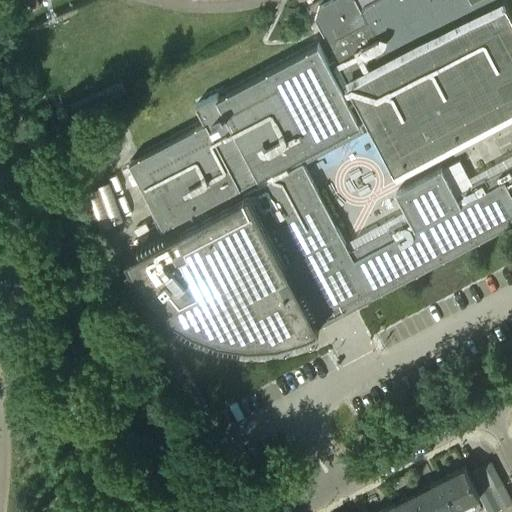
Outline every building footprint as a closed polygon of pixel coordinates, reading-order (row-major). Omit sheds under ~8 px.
[(511,164),(456,194),(454,191),(442,168),(396,192),(410,218),(349,250),(303,163),(372,127),(395,169),(511,107),(511,9),(507,0),(372,0),(363,5),(361,10),(356,0),(328,0),(319,5),(315,18),(336,58),(332,60),(328,62),(318,43),(218,96),(217,93),(196,104),(205,121),(130,160),(164,225),(166,224),(171,232),(126,256),(131,268),(147,292),(168,312),(193,327),(220,337),(248,341),(277,339),(305,331),(319,325),(511,222),(511,164)] [(60,121),(68,118),(63,107),(56,110),(60,121)] [(174,446),(161,451),(169,471),(182,466),(174,446)] [(490,487),(502,481),(490,460),(479,466),(490,487)] [(493,511),(501,508),(490,487),(479,493),(468,471),(465,465),(441,477),(457,506),(479,495),(488,511),(493,511)] [(490,487),(479,466),(468,471),(479,493),(490,487)] [(456,511),(459,511),(457,506),(441,477),(418,489),(430,511),(456,511)] [(501,508),(511,502),(511,500),(502,481),(490,487),(501,508)] [(395,501),(400,511),(430,511),(418,489),(395,501)] [(400,511),(395,501),(374,511),(400,511)]
